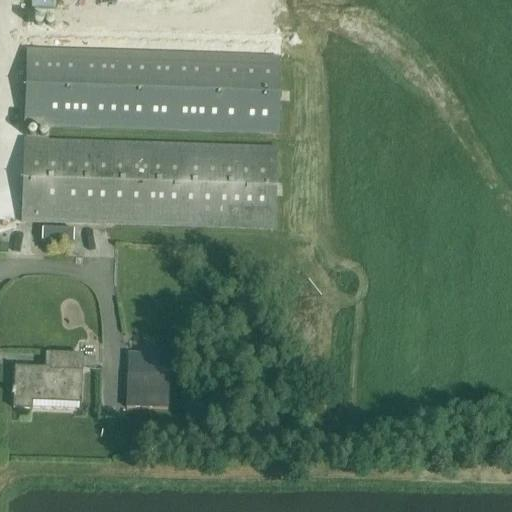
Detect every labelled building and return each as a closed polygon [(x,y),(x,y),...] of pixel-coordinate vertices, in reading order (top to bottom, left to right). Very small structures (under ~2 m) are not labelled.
[(278,139),(280,56),(29,48),(26,132),(278,139)] [(273,232),(276,149),(24,141),(22,224),(273,232)] [(73,244),(73,232),(41,230),(41,242),(73,244)] [(82,374),(81,374),(82,357),(48,356),(48,370),(14,369),(13,410),(30,411),(30,403),(79,405),(79,412),(80,412),(82,374)] [(167,411),(168,379),(127,377),(126,409),(167,411)] [(0,435),(13,433),(10,415),(0,416),(0,435)] [(13,446),(0,446),(0,461),(14,461),(13,446)]
